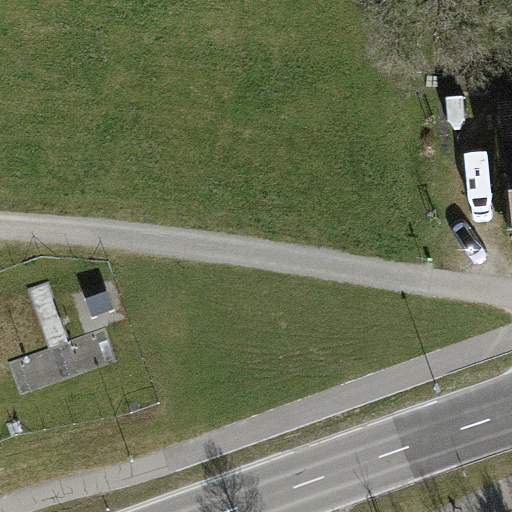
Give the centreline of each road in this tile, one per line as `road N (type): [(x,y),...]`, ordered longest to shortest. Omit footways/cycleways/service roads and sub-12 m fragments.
road 1 (track): [(511,294),(0,225)]
road 2 (secondary): [(511,411),(228,511)]
